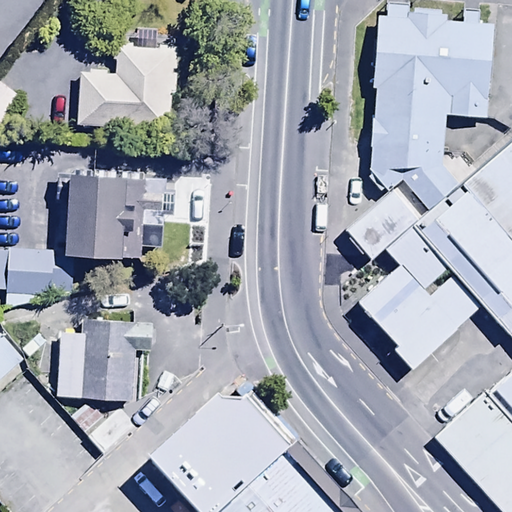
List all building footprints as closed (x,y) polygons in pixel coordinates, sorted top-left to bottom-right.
[(421,222),(460,186),(447,168),(447,122),(494,125),(495,23),(380,21),(378,173),(394,193),(421,222)] [(74,124),(167,128),(168,92),(172,92),(174,47),(108,44),(107,57),(114,58),(113,72),(77,71),(74,124)] [(0,119),(17,95),(0,82),(0,119)] [(511,139),(460,186),(511,243),(511,139)] [(51,198),(62,199),(60,250),(137,254),(137,248),(158,249),(159,216),(172,217),(174,188),(161,187),(161,177),(134,176),(134,171),(96,169),(97,157),(53,155),(51,198)] [(511,243),(460,186),(421,222),(412,230),(449,270),(485,310),(507,334),(511,329),(511,243)] [(372,266),(386,253),(412,230),(421,222),(394,193),(346,237),(372,266)] [(449,270),(412,230),(386,253),(399,267),(358,304),(418,370),(485,310),(449,270)] [(51,262),(51,250),(0,248),(0,290),(2,291),(1,309),(45,301),(45,296),(48,296),(48,293),(68,295),(70,269),(51,262)] [(149,321),(77,317),(72,396),(126,400),(129,351),(147,352),(149,321)] [(0,374),(18,358),(0,338),(0,374)] [(511,511),(511,374),(440,439),(499,511),(511,511)] [(88,402),(69,417),(81,433),(100,418),(88,402)] [(133,423),(116,405),(84,435),(101,453),(133,423)] [(321,511),(245,420),(168,484),(191,511),(321,511)] [(172,511),(180,505),(155,476),(139,490),(158,511),(172,511)]
